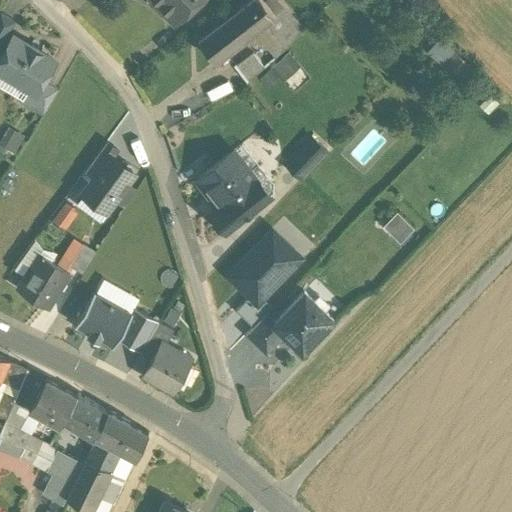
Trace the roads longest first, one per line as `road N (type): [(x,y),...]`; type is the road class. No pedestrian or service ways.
road 1 (residential): [(38,0),(134,97),(167,161),(229,372),(231,423),(215,456)]
road 2 (track): [(273,505),(511,252)]
road 3 (residential): [(215,456),(0,341)]
